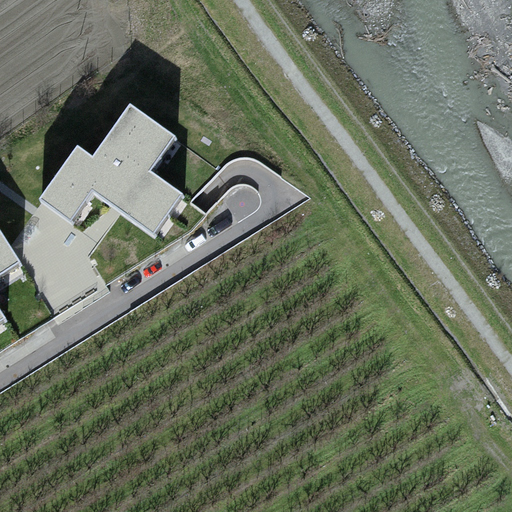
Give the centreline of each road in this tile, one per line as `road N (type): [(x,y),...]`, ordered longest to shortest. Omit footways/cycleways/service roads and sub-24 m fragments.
road 1 (track): [(511,364),(241,0)]
road 2 (unclassified): [(246,226),(0,383)]
